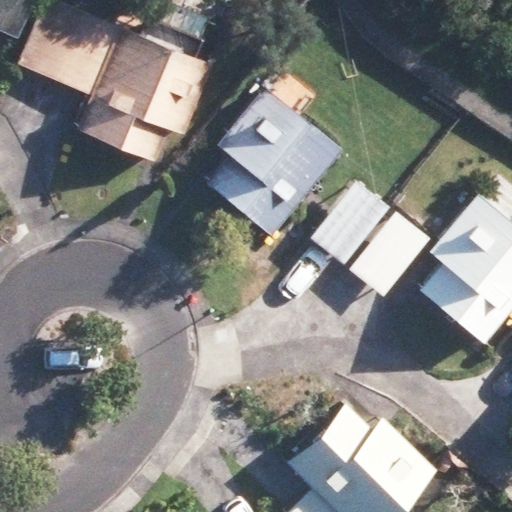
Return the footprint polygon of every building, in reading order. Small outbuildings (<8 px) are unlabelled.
[(25,0),(0,0),(0,38),(7,42),(25,0)] [(198,66),(47,0),(33,0),(7,61),(6,64),(76,94),(62,128),(91,148),(141,162),(155,128),(171,135),(198,66)] [(169,0),(133,0),(125,15),(188,50),(205,19),(169,0)] [(214,159),(193,183),(211,211),(255,236),(331,150),(255,83),(203,145),(214,159)] [(344,179),(299,237),(333,263),(378,205),(344,179)] [(425,266),(405,289),(424,318),(468,344),(511,293),(511,228),(466,191),(416,251),(425,266)] [(385,211),(338,270),(372,296),(418,237),(385,211)] [(302,487),(277,511),(380,511),(423,468),(370,417),(362,425),(335,399),(288,435),(275,461),(302,487)]
